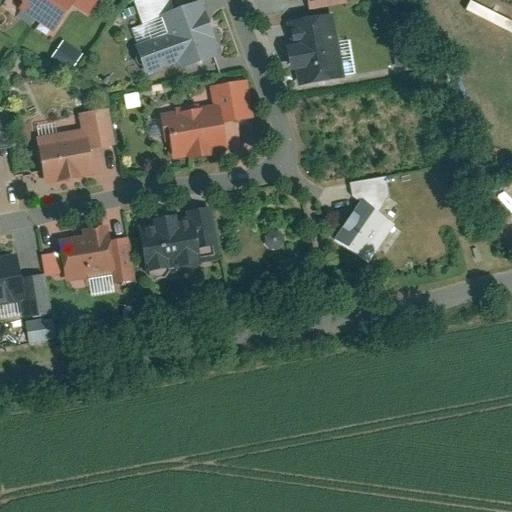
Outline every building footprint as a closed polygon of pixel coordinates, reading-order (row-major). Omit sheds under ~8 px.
[(10,0),(58,32),(79,0),(10,0)] [(174,0),(178,11),(206,1),(209,0),(174,0)] [(312,0),(314,9),(352,3),(351,0),(312,0)] [(183,69),(225,55),(206,1),(178,11),(165,15),(172,35),(138,47),(147,74),(181,63),(183,69)] [(302,86),(348,78),(338,16),(292,23),(302,86)] [(55,60),(75,71),(85,53),(66,41),(55,60)] [(226,106),(228,123),(258,118),(252,81),(222,85),(226,106)] [(176,159),(232,151),(228,123),(226,106),(170,115),(176,159)] [(90,131),(93,149),(121,144),(114,108),(86,114),(90,131)] [(0,149),(16,147),(10,113),(0,114),(0,149)] [(47,183),(97,174),(93,149),(90,131),(39,140),(47,183)] [(341,235),(375,260),(399,226),(365,201),(341,235)] [(194,223),(201,257),(223,253),(214,206),(192,210),(194,223)] [(194,223),(145,232),(153,275),(202,266),(201,257),(194,223)] [(72,282),(118,273),(113,242),(111,233),(64,241),(72,282)] [(134,238),(113,242),(118,273),(120,284),(142,280),(134,238)] [(0,305),(31,299),(27,278),(22,252),(0,256),(0,305)] [(50,274),(27,278),(31,299),(34,317),(57,313),(50,274)]
